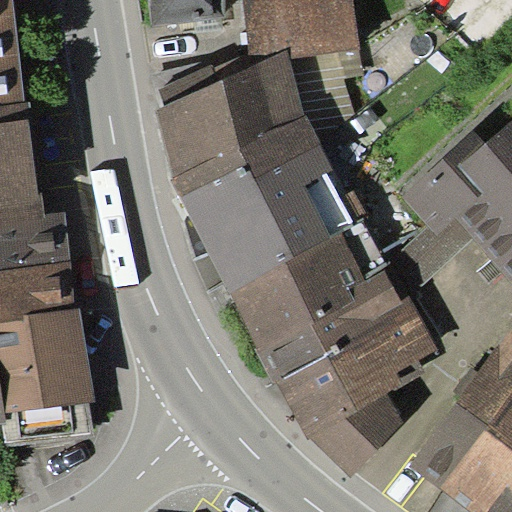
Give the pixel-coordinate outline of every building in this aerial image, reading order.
[(0,0),(0,106),(27,104),(14,0),(0,0)] [(150,0),(153,25),(234,17),(233,4),(226,4),(225,0),(150,0)] [(242,0),(252,64),(290,58),(361,49),(353,0),(242,0)] [(364,76),(361,49),(290,58),(305,113),(313,129),(340,126),(357,113),(343,77),(364,76)] [(245,67),(239,56),(215,67),(220,79),(245,67)] [(290,58),(252,64),(245,67),(220,79),(166,104),(156,110),(172,180),(180,197),(247,161),(253,172),(317,138),(313,129),(305,113),(290,58)] [(213,64),(159,89),(166,104),(220,79),(215,67),(213,64)] [(0,224),(46,219),(45,214),(42,191),(39,192),(27,104),(0,106),(0,224)] [(456,214),(475,236),(511,282),(511,120),(486,142),(474,131),(401,194),(427,225),(437,232),(456,214)] [(180,197),(227,287),(351,221),(326,174),(334,169),(317,138),(253,172),(247,161),(180,197)] [(0,269),(70,262),(65,212),(45,214),(46,219),(0,224),(0,269)] [(418,289),(475,236),(456,214),(437,232),(427,225),(396,255),(418,289)] [(363,217),(351,221),(227,287),(259,353),(355,300),(349,289),(384,269),(388,268),(363,217)] [(0,322),(24,320),(24,316),(76,310),(70,262),(0,269),(0,322)] [(402,301),(384,269),(349,289),(355,300),(259,353),(273,378),(275,377),(404,304),(402,301)] [(411,295),(402,301),(404,304),(275,377),(308,440),(312,437),(350,478),(403,422),(387,395),(425,371),(419,360),(439,350),(411,295)] [(0,381),(5,413),(94,401),(81,309),(76,310),(24,316),(24,320),(0,322),(0,381)] [(511,327),(409,465),(440,488),(511,391),(511,327)] [(511,511),(511,391),(440,488),(472,511),(511,511)]
